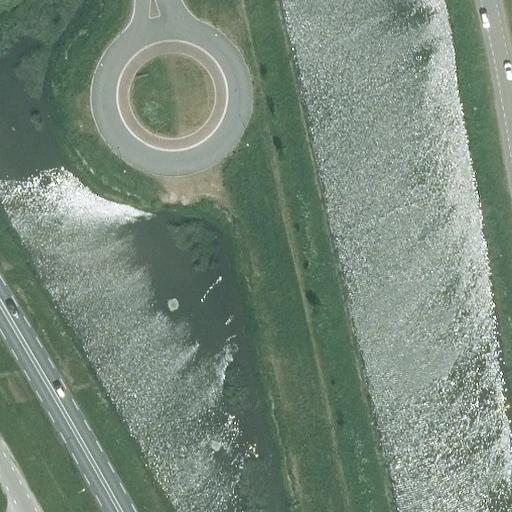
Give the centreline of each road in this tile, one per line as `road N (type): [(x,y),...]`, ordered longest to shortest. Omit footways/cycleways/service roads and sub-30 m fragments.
road 1 (unclassified): [(135,38),(108,72),(106,115),(115,134),(149,161),(192,161),(211,152),(236,119),(237,78),(215,43),(176,28),(155,30)]
road 2 (primary): [(115,511),(0,307)]
road 3 (secondary): [(511,134),(485,0)]
